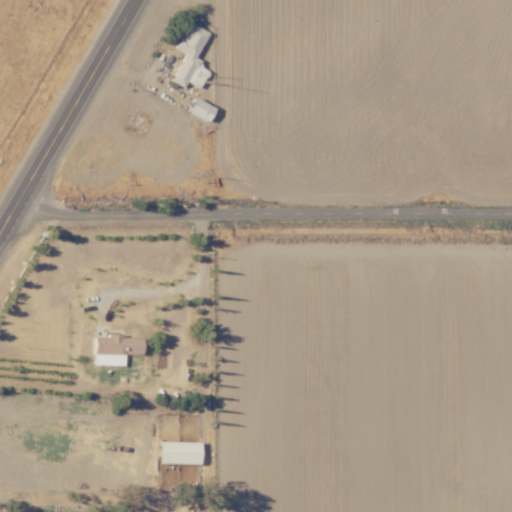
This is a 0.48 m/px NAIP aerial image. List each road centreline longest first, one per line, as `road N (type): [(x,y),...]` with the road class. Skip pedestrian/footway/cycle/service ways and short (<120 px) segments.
road 1 (residential): [(12,212),(511,212)]
road 2 (trunk): [(0,232),(137,0)]
